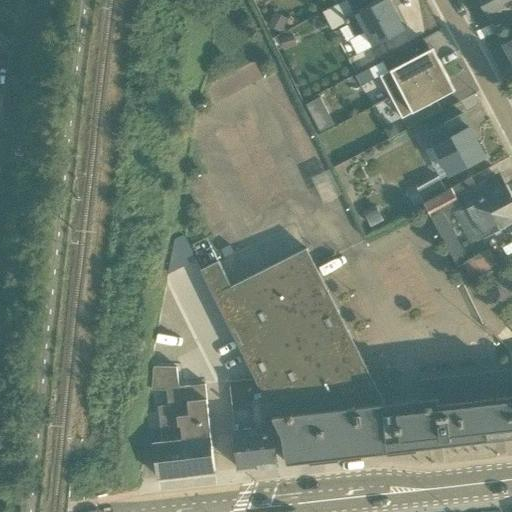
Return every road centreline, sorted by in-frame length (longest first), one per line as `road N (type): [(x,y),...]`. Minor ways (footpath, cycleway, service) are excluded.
road 1 (primary): [(191,511),(511,480)]
road 2 (residential): [(442,0),(511,130)]
